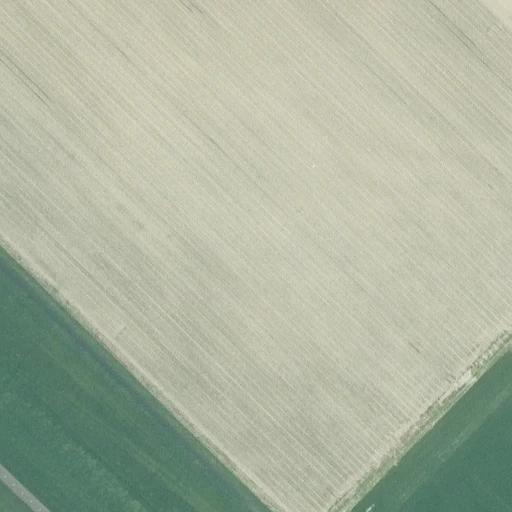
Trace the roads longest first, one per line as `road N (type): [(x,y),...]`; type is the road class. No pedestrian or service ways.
road 1 (track): [(0,360),(215,511)]
road 2 (track): [(359,511),(511,352)]
